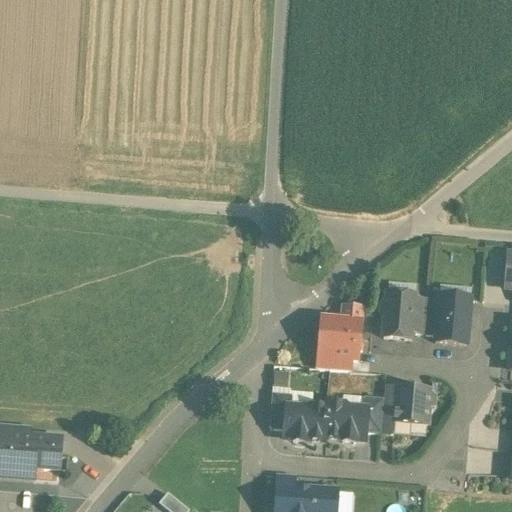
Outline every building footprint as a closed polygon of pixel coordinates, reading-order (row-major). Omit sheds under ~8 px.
[(414,301),(386,298),(386,307),(381,310),(381,317),(384,321),(382,342),(410,344),(414,303),(414,301)] [(469,304),(438,301),(438,305),(435,341),(434,347),(465,349),(469,304)] [(414,303),(411,339),(423,340),(426,304),(414,303)] [(438,305),(426,304),(423,340),(435,341),(438,305)] [(342,325),(324,323),(318,329),(317,338),(320,342),(318,362),(350,365),(356,365),(359,327),(359,326),(360,313),(343,311),(342,325)] [(350,365),(318,362),(317,373),(349,376),(350,365)] [(429,395),(396,392),(395,404),(393,427),(426,430),(428,411),(432,411),(433,399),(429,399),(429,395)] [(289,399),(271,398),(268,433),(284,435),(286,411),(288,411),(289,399)] [(383,403),(365,402),(364,413),(366,414),(364,438),(380,439),(383,403)] [(395,404),(383,403),(380,439),(392,440),(393,427),(395,404)] [(342,407),(327,405),(326,409),(323,442),(342,444),(341,446),(355,447),(355,445),(364,446),(364,438),(366,414),(364,413),(346,412),(342,407)] [(288,411),(286,411),(284,435),(283,443),(292,444),(292,446),(305,447),(305,445),(323,446),(323,442),(326,409),(311,408),(306,413),(288,411)] [(29,431),(0,428),(0,440),(28,443),(29,431)] [(28,443),(0,440),(0,480),(33,483),(33,473),(57,475),(59,445),(28,443)] [(403,442),(391,441),(391,453),(402,453),(403,442)] [(294,480),(277,479),(275,511),(291,511),(293,494),(294,480)] [(334,511),(336,496),(293,494),(291,511),(334,511)] [(184,511),(167,498),(159,508),(163,511),(184,511)]
